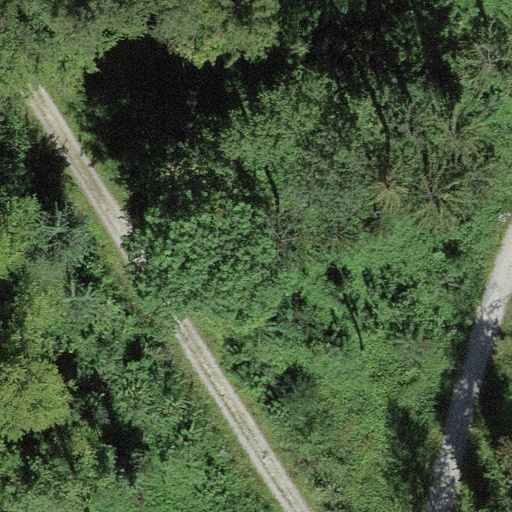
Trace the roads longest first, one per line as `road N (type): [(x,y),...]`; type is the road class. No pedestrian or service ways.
road 1 (track): [(6,0),(158,229),(309,511)]
road 2 (track): [(511,290),(451,511)]
